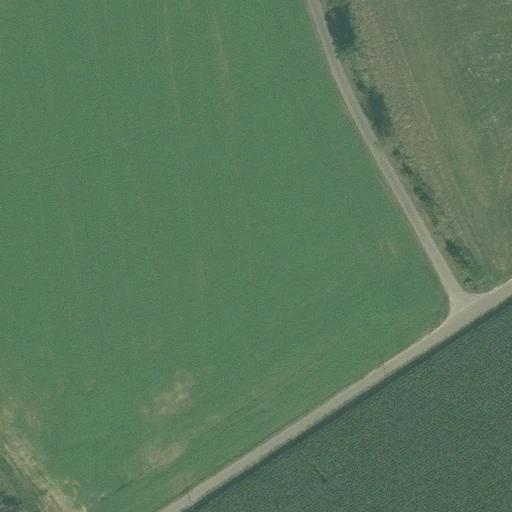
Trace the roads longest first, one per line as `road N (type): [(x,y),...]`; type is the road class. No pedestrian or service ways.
road 1 (unclassified): [(470,315),(174,511)]
road 2 (unclassified): [(470,315),(340,80),(313,0)]
